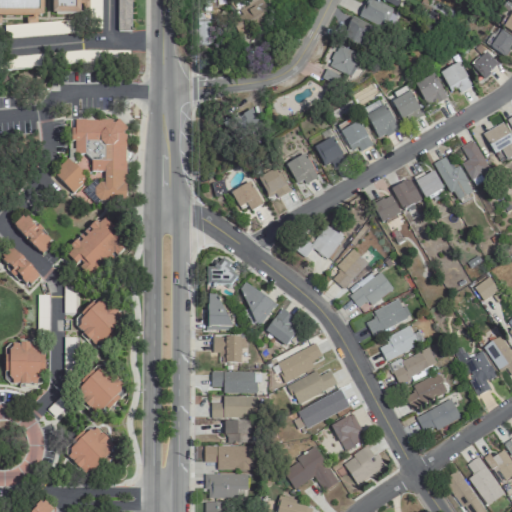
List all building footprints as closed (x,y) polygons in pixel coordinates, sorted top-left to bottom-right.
[(41,0),(0,0),(0,16),(42,17),(41,0)] [(78,15),(78,0),(49,0),(50,15),(78,15)] [(101,0),(87,0),(88,19),(101,19),(101,0)] [(115,0),(115,31),(130,31),(130,0),(115,0)] [(236,35),(270,16),(261,0),(254,0),(226,16),(236,35)] [(382,27),(390,7),(372,0),(365,0),(358,17),(382,27)] [(511,36),(511,12),(501,30),(511,36)] [(211,45),(209,13),(198,13),(199,46),(211,45)] [(76,33),(75,20),(36,23),(35,17),(25,18),(25,25),(5,26),(6,38),(76,33)] [(370,25),(350,17),(341,40),(361,49),(370,25)] [(490,52),(505,58),(511,40),(511,39),(498,34),(490,52)] [(326,65),(349,77),(360,57),(338,44),(326,65)] [(126,50),(59,52),(60,64),(127,61),(126,50)] [(4,71),(45,66),(43,54),(3,59),(4,71)] [(497,69),(487,55),(469,68),(478,82),(497,69)] [(439,76),(449,93),(455,90),(458,95),(471,88),(458,65),(439,76)] [(321,79),(333,85),(338,75),(325,69),(321,79)] [(445,99),(433,76),(413,87),(426,109),(445,99)] [(403,126),(421,116),(405,89),(387,99),(403,126)] [(376,141),(396,132),(385,107),(376,112),(373,106),(362,111),(376,141)] [(261,127),(249,107),(221,124),(233,143),(261,127)] [(124,201),(124,121),(71,122),(72,155),(88,155),(89,172),(103,172),(103,184),(87,185),(87,201),(124,201)] [(350,156),(370,146),(357,121),(338,130),(350,156)] [(501,151),(505,159),(511,156),(511,143),(504,124),(482,134),(491,155),(501,151)] [(324,171),(344,160),(332,139),(313,150),(324,171)] [(482,182),(479,175),(487,172),(474,141),(459,147),(465,162),(462,163),(471,186),(482,182)] [(316,178),(304,155),(284,165),(296,188),(316,178)] [(457,167),(451,170),(444,158),(432,164),(454,203),(472,193),(457,167)] [(52,174),(71,194),(86,180),(67,160),(52,174)] [(275,195),(276,198),(287,193),(278,171),(257,179),(265,198),(275,195)] [(423,200),(442,191),(432,171),(413,180),(423,200)] [(401,211),(420,201),(408,180),(389,190),(401,211)] [(261,207),(250,184),(230,193),(238,210),(246,207),(249,212),(261,207)] [(381,224),(399,214),(389,196),(371,207),(381,224)] [(11,228),(41,256),(51,244),(22,217),(11,228)] [(63,255),(89,280),(126,242),(100,217),(63,255)] [(326,260),(341,237),(324,225),(308,249),(326,260)] [(0,261),(26,288),(38,277),(11,249),(0,259),(0,261)] [(338,272),(330,279),(344,292),(369,267),(351,249),(333,267),(338,272)] [(206,269),(205,284),(232,285),(232,274),(227,273),(228,262),(212,262),(212,269),(206,269)] [(357,285),(359,288),(347,297),(357,309),(366,301),(370,306),(391,289),(376,270),(357,285)] [(497,291),(487,277),(472,288),(481,301),(497,291)] [(232,299),(263,321),(274,306),(243,284),(232,299)] [(206,331),(224,331),(223,295),(205,296),(206,331)] [(36,296),(35,336),(47,336),(48,296),(36,296)] [(123,319),(99,296),(80,316),(83,320),(75,329),(95,348),(123,319)] [(370,337),(409,319),(399,299),(369,313),(372,319),(364,323),(370,337)] [(284,347),(295,332),(287,326),(293,318),(280,309),(263,332),(284,347)] [(411,335),(407,326),(385,338),(387,342),(377,348),(384,363),(417,345),(415,341),(420,338),(417,332),(411,335)] [(496,373),(505,369),(509,377),(511,374),(511,356),(501,336),(482,345),(496,373)] [(74,338),(63,338),(62,377),(73,377),(74,338)] [(239,338),(211,338),(211,352),(219,352),(219,364),(239,364),(239,338)] [(38,344),(3,344),(3,373),(9,373),(9,385),(38,385),(38,344)] [(313,370),(309,362),(320,358),(315,345),(274,363),(282,382),(313,370)] [(435,367),(427,348),(388,365),(396,384),(435,367)] [(94,416),(123,388),(100,365),(71,393),(94,416)] [(335,385),(328,371),(317,377),(314,372),(286,386),(296,405),(335,385)] [(253,372),(209,373),(210,388),(222,388),(222,394),(253,393),(253,372)] [(410,410),(445,393),(436,374),(401,391),(410,410)] [(347,407),(338,390),(288,416),(297,433),(347,407)] [(256,397),(221,398),(221,403),(209,403),(210,419),(256,418),(256,397)] [(415,416),(423,435),(459,420),(451,401),(415,416)] [(341,452),(360,444),(357,435),(360,434),(352,416),(330,425),(341,452)] [(248,422),(223,422),(224,444),(249,443),(248,422)] [(114,449),(93,427),(64,455),(85,477),(114,449)] [(509,457),(511,455),(511,438),(503,443),(509,457)] [(382,469),(368,446),(341,463),(354,486),(382,469)] [(251,447),(202,447),(202,463),(215,463),(215,470),(250,471),(251,447)] [(336,482),(313,447),(279,470),(293,490),(312,477),(322,492),(336,482)] [(484,460),(499,483),(511,474),(511,464),(501,448),(484,460)] [(464,465),(472,476),(467,479),(485,506),(503,494),(477,457),(464,465)] [(465,511),(484,511),(485,511),(453,470),(441,480),(465,511)] [(246,475),(204,474),(204,499),(236,499),(236,491),(246,491),(246,475)] [(306,511),(308,506),(278,497),(273,511),(306,511)] [(29,511),(50,511),(52,511),(40,500),(29,511)] [(203,511),(226,511),(226,503),(203,503),(203,511)]
